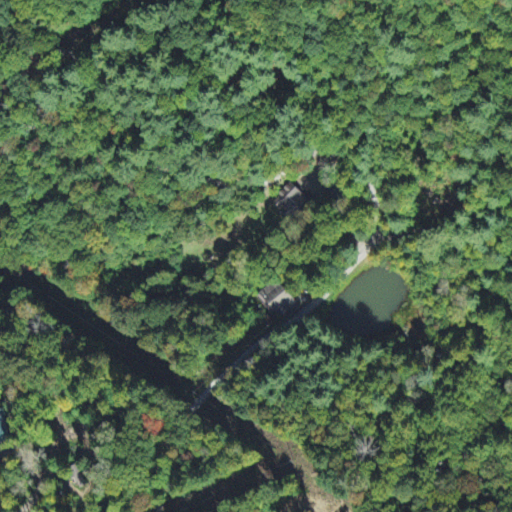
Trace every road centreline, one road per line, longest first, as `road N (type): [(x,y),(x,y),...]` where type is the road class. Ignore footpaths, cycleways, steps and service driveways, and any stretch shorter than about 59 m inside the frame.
road 1 (residential): [(158,511),(166,451),(191,410),(365,250),(379,215),(376,185),(364,165),(323,149),(264,181),(206,177),(146,98),(107,68),(0,19)]
road 2 (residential): [(511,307),(444,232),(416,231),(365,250)]
road 3 (residential): [(130,352),(124,391),(148,511)]
